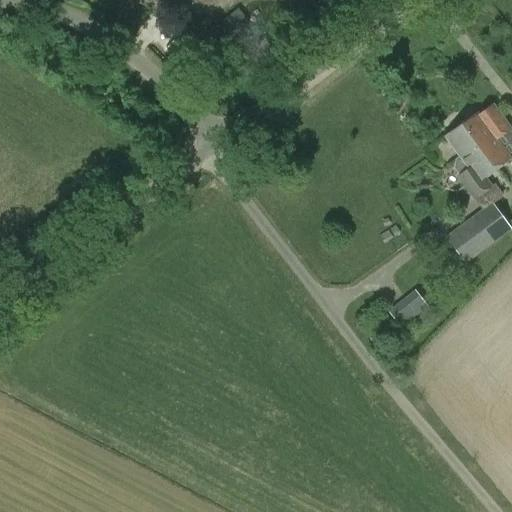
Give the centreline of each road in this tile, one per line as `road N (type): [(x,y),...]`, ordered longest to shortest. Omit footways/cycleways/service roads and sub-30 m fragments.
road 1 (unclassified): [(497,511),(308,290),(206,149)]
road 2 (unclassified): [(0,303),(206,149)]
road 3 (unclassified): [(2,0),(87,27),(216,128)]
road 4 (unclassified): [(216,128),(247,121),(410,0)]
